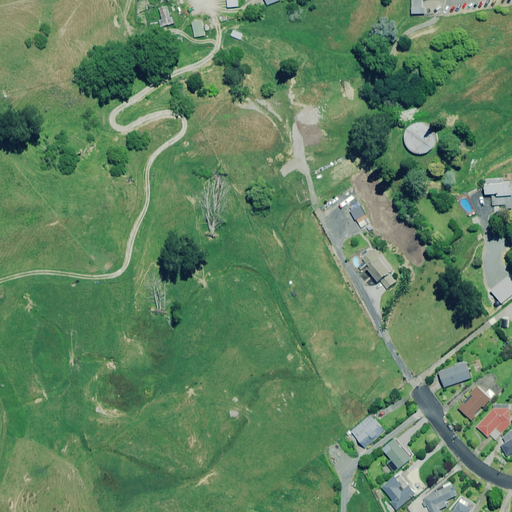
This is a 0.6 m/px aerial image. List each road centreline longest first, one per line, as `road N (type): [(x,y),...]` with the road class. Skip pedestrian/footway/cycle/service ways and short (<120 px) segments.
road 1 (track): [(0,282),(40,274),(103,278),(126,265),(150,159),(181,126),(167,112),(121,129),(111,118),(161,77),(215,52),(216,23),(198,3)]
road 2 (residential): [(419,395),(461,455),(511,484)]
